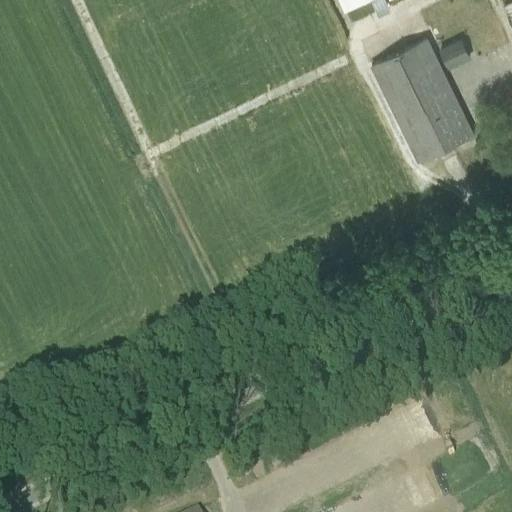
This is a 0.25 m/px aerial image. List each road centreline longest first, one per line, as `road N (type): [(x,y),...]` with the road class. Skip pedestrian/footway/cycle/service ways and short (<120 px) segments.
road 1 (unclassified): [(4,511),(511,264)]
road 2 (unknown): [(135,150),(329,60),(348,30),(402,0)]
road 3 (unknown): [(245,392),(135,150)]
road 4 (unknown): [(135,150),(68,0)]
